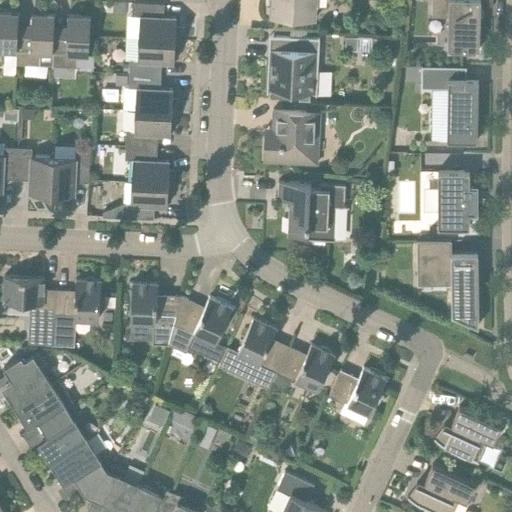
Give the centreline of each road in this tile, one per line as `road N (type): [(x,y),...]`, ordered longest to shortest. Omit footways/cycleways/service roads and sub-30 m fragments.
road 1 (residential): [(223,233),(269,274),(421,342),(429,355)]
road 2 (residential): [(223,233),(217,173),(228,0)]
road 3 (residential): [(0,238),(198,247),(223,233)]
road 4 (residential): [(361,511),(429,355)]
